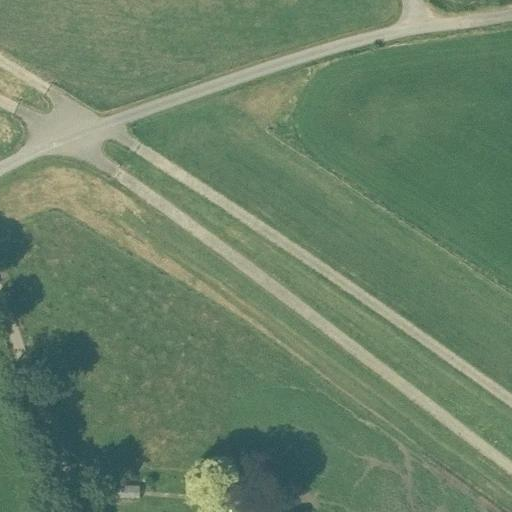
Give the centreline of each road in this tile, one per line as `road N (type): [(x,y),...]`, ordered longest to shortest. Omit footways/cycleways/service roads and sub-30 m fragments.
road 1 (track): [(511,469),(117,172),(0,101)]
road 2 (track): [(103,122),(324,49),(511,15)]
